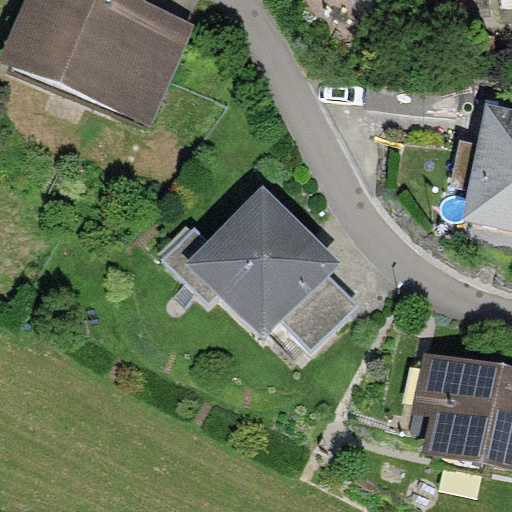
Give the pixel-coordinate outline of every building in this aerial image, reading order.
[(211,26),(140,0),(50,0),(21,79),(171,134),(211,26)] [(426,87),(424,118),(453,121),(456,90),(426,87)] [(511,129),(503,128),(488,228),(511,231),(511,129)] [(434,140),(417,223),(463,232),(480,150),(434,140)] [(360,277),(276,195),(207,266),(296,352),(310,337),(332,358),(372,317),(346,292),(360,277)] [(511,481),(511,383),(444,370),(433,425),(456,430),(449,469),(511,481)]
